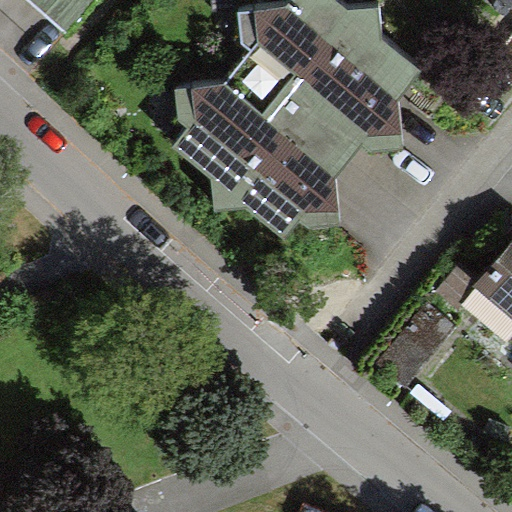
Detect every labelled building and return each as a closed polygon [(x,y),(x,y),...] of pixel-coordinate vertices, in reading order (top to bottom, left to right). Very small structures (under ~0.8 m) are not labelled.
[(28,0),(68,35),(99,0),(28,0)] [(349,10),(336,0),(291,0),(287,6),(238,11),(241,42),(252,51),(225,83),(176,89),(179,122),(189,130),(172,147),(212,179),(215,211),(245,207),(288,243),(302,224),(312,228),(342,224),(338,176),(349,163),(362,147),(369,152),(405,146),(399,100),(422,71),(383,41),(379,8),(349,10)] [(511,35),(501,50),(511,58),(511,35)] [(511,240),(475,282),(474,284),(477,286),(511,317),(511,240)] [(475,282),(457,266),(432,294),(453,312),(477,286),(474,284),(475,282)] [(455,325),(428,303),(378,364),(405,386),(455,325)]
